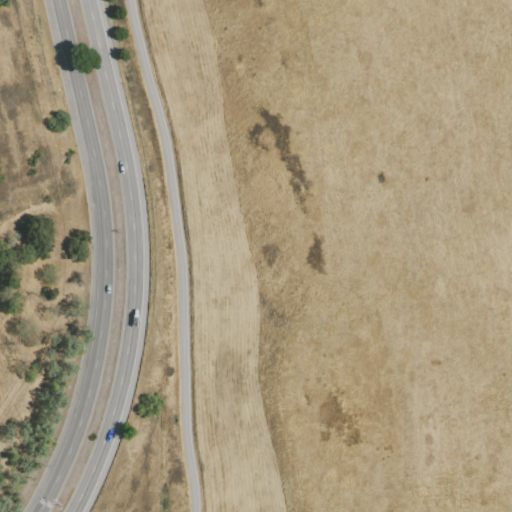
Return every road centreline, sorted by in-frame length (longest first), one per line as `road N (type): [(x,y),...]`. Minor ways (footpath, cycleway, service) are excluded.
road 1 (trunk): [(52,0),(95,192),(101,284),(76,430),(38,511)]
road 2 (trunk): [(75,511),(122,391),(138,286),(132,187),(91,0)]
